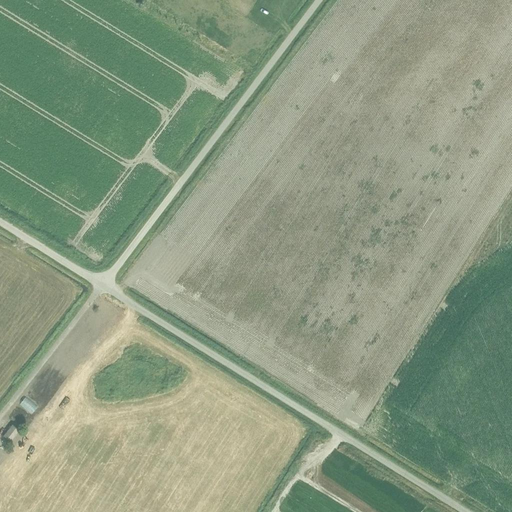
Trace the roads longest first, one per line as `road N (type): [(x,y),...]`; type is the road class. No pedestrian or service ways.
road 1 (unclassified): [(103,284),(465,511)]
road 2 (unclassified): [(103,284),(318,0)]
road 3 (unclassified): [(0,416),(103,284)]
road 4 (unclassified): [(103,284),(0,219)]
